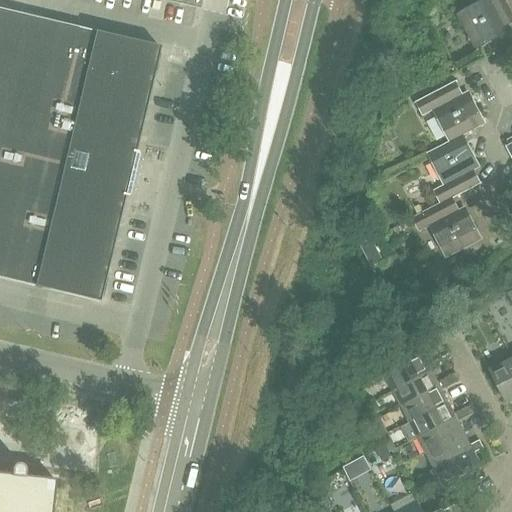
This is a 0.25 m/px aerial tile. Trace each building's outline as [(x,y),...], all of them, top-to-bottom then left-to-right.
[(511,23),(511,11),(506,0),(487,0),(458,16),(477,51),(499,39),(508,35),(505,28),(511,23)] [(160,48),(12,13),(0,9),(0,278),(100,302),(124,197),(127,198),(128,196),(124,195),(134,154),(137,155),(138,153),(135,152),(160,48)] [(464,136),(473,131),(486,125),(469,92),(463,95),(456,83),(417,103),(424,117),(434,112),(450,143),(464,136)] [(435,192),(442,205),(453,199),(481,185),(474,171),(480,168),(476,159),(464,136),(450,143),(429,155),(445,186),(435,192)] [(459,211),(453,199),(442,205),(413,220),(420,233),(430,228),(447,259),(482,241),(465,208),(459,211)] [(372,240),(360,246),(371,267),(383,261),(372,240)] [(424,355),(386,375),(394,391),(433,371),(427,360),(436,356),(432,348),(423,353),(424,355)] [(511,360),(491,372),(508,404),(511,402),(511,360)] [(433,371),(394,391),(402,407),(441,387),(439,383),(433,371)] [(457,374),(448,379),(452,387),(461,382),(457,374)] [(441,387),(443,391),(452,387),(448,379),(439,383),(441,387)] [(441,387),(402,407),(410,423),(449,403),(443,391),(441,387)] [(449,403),(410,423),(419,438),(457,419),(455,415),(449,403)] [(464,410),(468,418),(477,413),(473,405),(464,410)] [(468,418),(464,410),(455,415),(457,419),(459,423),(468,418)] [(380,418),(367,425),(375,441),(381,437),(388,434),(380,418)] [(457,419),(419,438),(427,454),(465,434),(459,423),(457,419)] [(465,434),(427,454),(435,470),(473,450),(471,446),(465,434)] [(475,454),(484,450),(480,442),(471,446),(473,450),(475,454)] [(377,449),(377,450),(383,461),(391,457),(389,453),(385,445),(379,448),(377,449)] [(473,450),(435,470),(444,487),(439,489),(443,496),(445,495),(446,494),(452,491),(449,484),(479,469),(482,467),(475,454),(473,450)] [(343,468),(344,470),(350,482),(357,478),(350,464),(343,468)] [(51,511),(55,481),(24,477),(25,472),(25,471),(24,469),(24,468),(23,467),(22,466),(21,465),(19,465),(18,465),(16,465),(15,465),(14,466),(13,467),(12,468),(11,469),(11,470),(10,476),(0,474),(0,511),(51,511)] [(445,511),(452,507),(447,498),(440,502),(442,507),(432,511),(445,511)]
